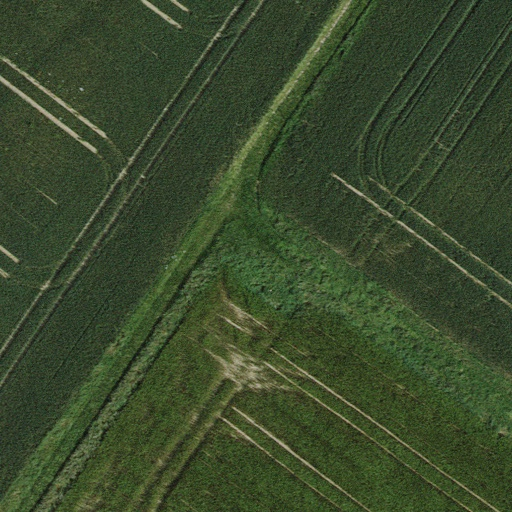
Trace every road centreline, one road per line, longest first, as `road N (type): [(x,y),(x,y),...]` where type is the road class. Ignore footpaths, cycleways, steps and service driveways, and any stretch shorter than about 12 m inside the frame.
road 1 (track): [(23,511),(366,0)]
road 2 (track): [(511,414),(228,206)]
